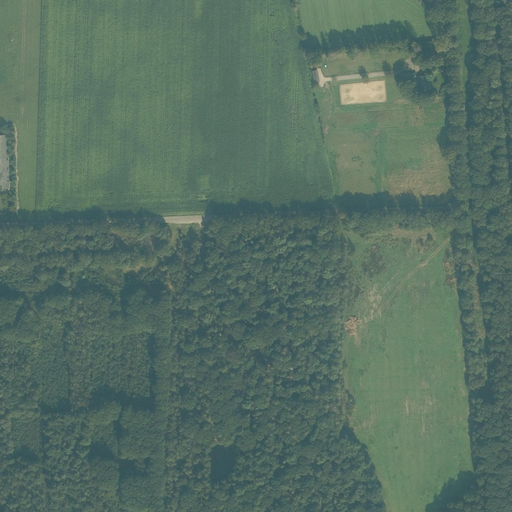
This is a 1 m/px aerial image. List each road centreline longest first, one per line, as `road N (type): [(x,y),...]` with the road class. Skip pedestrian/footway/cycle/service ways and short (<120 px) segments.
road 1 (unclassified): [(443,0),(459,194),(453,207),(0,225)]
road 2 (track): [(190,511),(202,218)]
